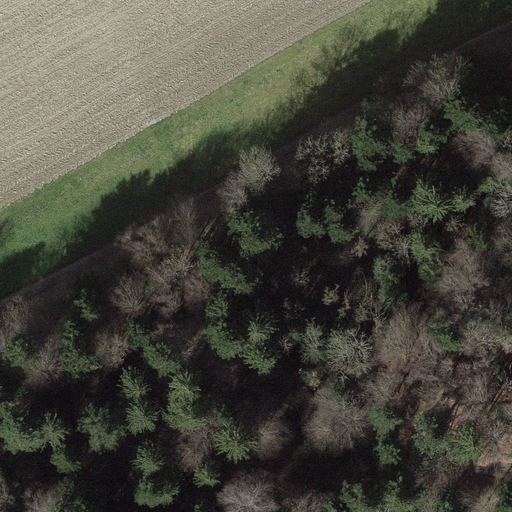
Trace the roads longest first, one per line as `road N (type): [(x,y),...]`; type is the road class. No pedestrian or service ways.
road 1 (track): [(0,455),(139,425),(198,395),(243,388),(387,445),(388,511)]
road 2 (track): [(387,445),(427,464),(511,471)]
